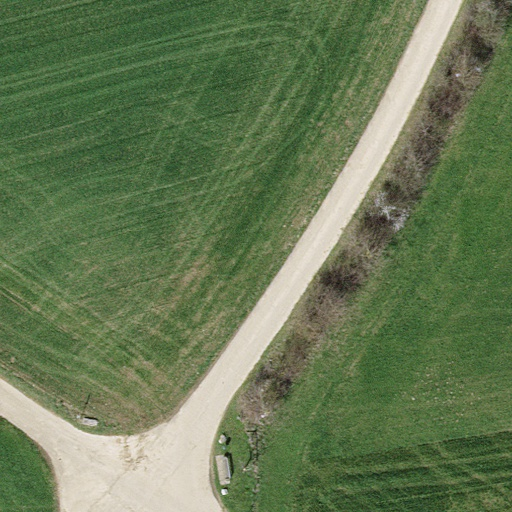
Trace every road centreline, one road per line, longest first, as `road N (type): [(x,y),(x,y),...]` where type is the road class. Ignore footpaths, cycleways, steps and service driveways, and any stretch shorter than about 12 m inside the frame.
road 1 (unclassified): [(450,0),(335,227),(252,355),(133,497)]
road 2 (track): [(133,497),(0,406)]
